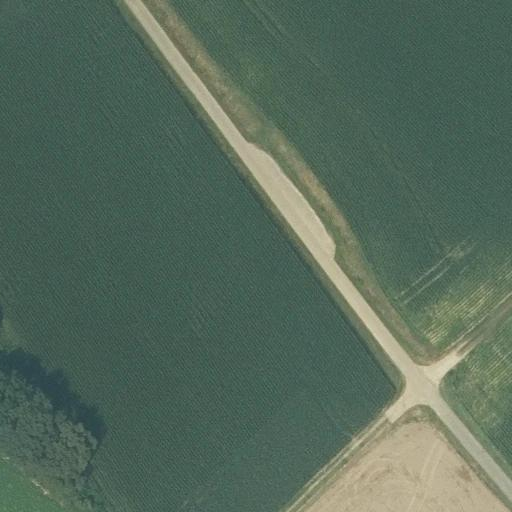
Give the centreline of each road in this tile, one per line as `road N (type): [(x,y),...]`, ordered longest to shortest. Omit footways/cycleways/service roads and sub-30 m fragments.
road 1 (track): [(133,0),(420,386),(511,491)]
road 2 (track): [(289,511),(511,304)]
